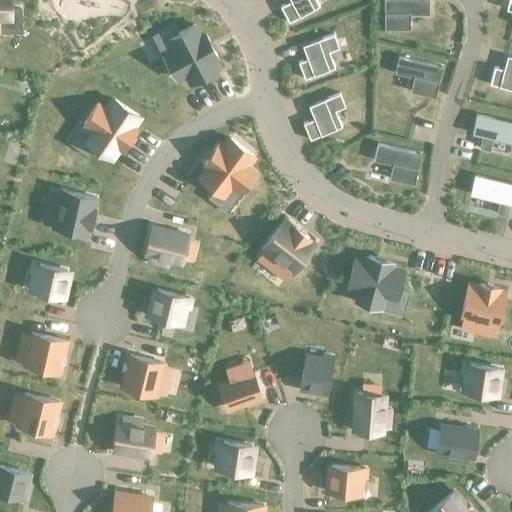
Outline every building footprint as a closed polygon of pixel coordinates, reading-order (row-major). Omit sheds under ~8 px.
[(0,0),(0,20),(10,21),(19,21),(19,8),(10,8),(9,0),(0,0)] [(288,0),(290,2),(279,8),(287,23),(319,6),(315,0),(288,0)] [(426,0),(382,0),(383,29),(408,29),(408,15),(427,15),(426,0)] [(172,24),(162,29),(166,37),(173,51),(162,57),(173,78),(184,73),(190,84),(217,71),(211,59),(217,56),(206,34),(200,38),(192,24),(176,32),(172,24)] [(306,59),(297,62),(303,80),(312,76),(328,71),(334,69),(328,52),(336,49),(331,35),(301,46),(306,59)] [(493,66),(488,85),(511,91),(511,56),(507,55),(503,69),(493,66)] [(398,56),(394,73),(413,77),(409,93),(433,99),(441,67),(398,56)] [(313,119),(301,124),(308,141),(320,136),(335,130),(341,128),(334,111),(344,107),(338,93),(323,100),(307,106),(313,119)] [(83,141),(79,147),(88,153),(93,147),(111,159),(118,149),(121,152),(137,127),(134,125),(140,115),(112,96),(106,106),(97,100),(81,125),(89,131),(83,141)] [(511,122),(476,113),(471,133),(511,143),(511,122)] [(206,169),(198,179),(214,191),(209,197),(216,202),(221,196),(229,186),(237,192),(255,169),(246,162),(252,154),(230,138),(224,145),(218,141),(201,165),(206,169)] [(480,140),(478,148),(489,150),(491,143),(480,140)] [(376,145),(373,160),(392,164),(388,179),(413,185),(420,155),(376,145)] [(511,182),(473,173),(468,194),(511,204),(511,182)] [(49,189),(47,200),(57,202),(51,228),(85,236),(87,228),(90,229),(95,206),(92,205),(94,197),(60,189),(59,191),(49,189)] [(496,205),(495,212),(506,215),(508,208),(496,205)] [(260,252),(256,258),(264,264),(268,258),(289,274),(314,242),(283,218),(258,251),(260,252)] [(149,225),(142,255),(147,256),(146,261),(165,266),(167,261),(180,265),(187,234),(149,225)] [(354,257),(346,286),(358,289),(355,302),(378,308),(382,296),(395,299),(404,302),(407,291),(398,289),(403,269),(393,267),(394,262),(365,254),(364,259),(354,257)] [(32,260),(28,274),(32,274),(29,290),(59,297),(66,269),(35,261),(32,260)] [(467,282),(459,317),(462,318),(460,327),(470,330),(472,321),(496,326),(505,291),(500,290),(500,287),(476,281),(475,284),(467,282)] [(156,288),(149,317),(180,324),(184,308),(189,309),(192,296),(187,295),(156,288)] [(30,330),(21,365),(55,375),(65,340),(30,330)] [(128,353),(120,387),(154,395),(155,392),(164,394),(166,385),(157,383),(162,361),(128,353)] [(304,358),(299,386),(326,391),(331,363),(304,358)] [(462,361),(460,374),(465,375),(463,391),(493,395),(497,366),(467,362),(462,361)] [(230,381),(218,385),(226,407),(260,396),(252,369),(234,375),(232,367),(226,368),(229,377),(230,381)] [(14,394),(12,402),(22,404),(17,425),(50,433),(57,402),(24,394),(23,396),(14,394)] [(356,394),(354,428),(380,430),(381,417),(386,418),(386,411),(381,411),(382,395),(356,394)] [(116,423),(112,450),(146,455),(151,428),(138,426),(139,421),(132,420),(131,425),(116,423)] [(439,423),(435,451),(448,453),(448,459),(467,462),(468,456),(473,456),(477,429),(439,423)] [(223,443),(219,467),(245,472),(249,447),(223,443)] [(0,492),(18,497),(24,471),(0,465),(0,492)] [(330,465),(329,492),(356,493),(357,478),(365,479),(366,468),(358,467),(330,465)] [(474,511),(454,488),(426,511),(474,511)] [(114,493),(111,511),(147,511),(150,498),(114,493)] [(217,505),(216,511),(260,511),(261,506),(227,503),(227,506),(217,505)]
